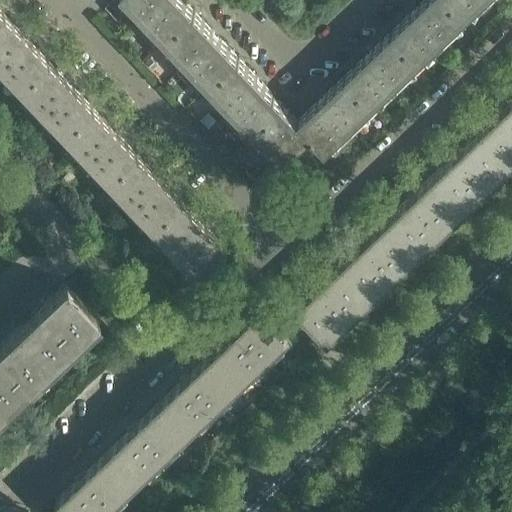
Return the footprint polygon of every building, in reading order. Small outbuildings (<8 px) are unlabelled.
[(194,11),(183,0),(128,0),(165,39),(194,11)] [(419,60),(465,16),(450,0),(423,0),(391,31),(419,60)] [(450,0),(465,16),(481,0),(450,0)] [(238,57),(194,11),(165,39),(210,85),(238,57)] [(47,59),(6,17),(2,13),(0,15),(0,68),(18,87),(47,59)] [(372,104),(419,60),(391,31),(345,75),(372,104)] [(283,104),(238,57),(210,85),(254,131),(283,104)] [(91,106),(47,59),(18,87),(62,133),(91,106)] [(325,149),(372,104),(345,75),(298,119),(311,132),(310,133),(325,149)] [(511,157),(511,98),(482,127),(511,157)] [(311,132),(298,119),(298,120),(283,104),(254,131),(282,161),(310,133),(311,132)] [(135,152),(91,106),(62,133),(106,180),(135,152)] [(468,205),(511,162),(511,157),(482,127),(436,171),(468,205)] [(366,146),(357,137),(351,143),(359,152),(366,146)] [(179,198),(135,152),(106,180),(150,226),(179,198)] [(511,162),(468,205),(470,207),(511,167),(511,162)] [(422,249),(468,205),(436,171),(389,215),(422,249)] [(224,245),(179,198),(150,226),(195,273),(224,245)] [(468,205),(422,249),(424,251),(470,207),(468,205)] [(375,293),(422,249),(389,215),(343,259),(375,293)] [(422,249),(375,293),(378,295),(424,251),(422,249)] [(328,338),(375,293),(343,259),(296,304),(328,338)] [(84,292),(70,278),(69,279),(70,279),(66,283),(79,297),(84,292)] [(49,359),(94,317),(97,314),(96,313),(96,314),(91,309),(94,306),(87,299),(84,301),(79,297),(66,283),(66,282),(65,281),(18,326),(49,359)] [(375,293),(328,338),(331,340),(378,295),(375,293)] [(268,356),(294,331),(288,325),(290,323),(284,317),(283,319),(265,301),(212,351),(241,381),(268,356)] [(291,322),(290,323),(288,325),(294,331),(296,329),(291,322)] [(0,400),(3,403),(49,359),(18,326),(0,342),(0,400)] [(298,335),(294,331),(268,356),(272,361),(298,335)] [(215,406),(241,381),(212,351),(160,400),(189,431),(215,406)] [(272,361),(268,356),(241,381),(245,386),(272,361)] [(241,381),(215,406),(219,411),(245,386),(241,381)] [(163,456),(189,431),(160,400),(108,450),(137,480),(163,456)] [(215,406),(189,431),(193,435),(219,411),(215,406)] [(189,431),(163,456),(167,460),(193,435),(189,431)] [(103,511),(110,506),(137,480),(108,450),(55,500),(66,511),(103,511)] [(163,456),(137,480),(141,485),(167,460),(163,456)] [(137,480),(110,506),(115,510),(141,485),(137,480)]
